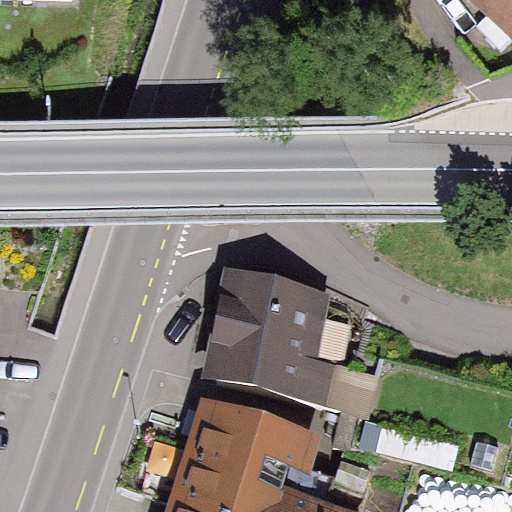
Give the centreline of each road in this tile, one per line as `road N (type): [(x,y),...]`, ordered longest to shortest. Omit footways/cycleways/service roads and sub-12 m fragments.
road 1 (primary): [(511,168),(0,175)]
road 2 (secondary): [(133,268),(55,511)]
road 3 (secondary): [(205,37),(133,268)]
road 4 (residential): [(318,245),(205,37)]
road 5 (residential): [(511,334),(427,314),(318,245)]
road 6 (residential): [(318,245),(216,247),(133,268)]
